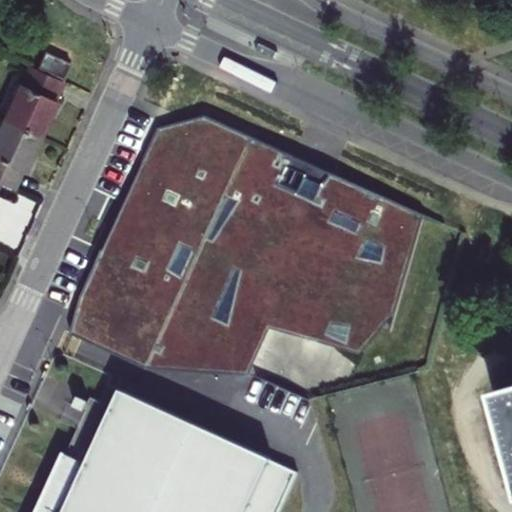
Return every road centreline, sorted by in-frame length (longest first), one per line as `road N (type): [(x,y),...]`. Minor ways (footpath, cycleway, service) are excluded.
road 1 (tertiary): [(154,25),(511,180)]
road 2 (residential): [(154,25),(6,344)]
road 3 (tertiary): [(511,94),(315,0)]
